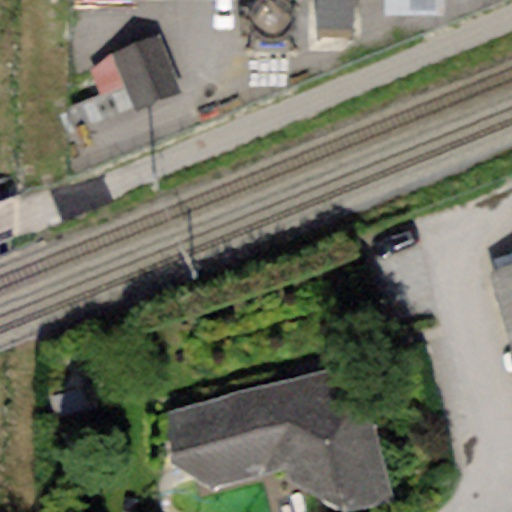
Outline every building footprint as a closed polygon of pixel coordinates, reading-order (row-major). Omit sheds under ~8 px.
[(252,36),(254,42),(259,48),(265,52),(272,54),(279,53),(286,50),(291,45),(295,38),(296,31),(294,24),(291,17),(285,12),(278,10),(271,9),(263,11),(258,16),(253,22),(251,28),(252,36)] [(360,12),(322,11),(321,45),(359,46),(360,12)] [(161,41),(110,63),(132,115),(184,93),(161,41)] [(511,283),(499,288),(511,331),(511,283)] [(359,368),(168,416),(170,469),(213,496),(285,475),(288,489),(329,511),(382,511),(397,508),(359,368)]
